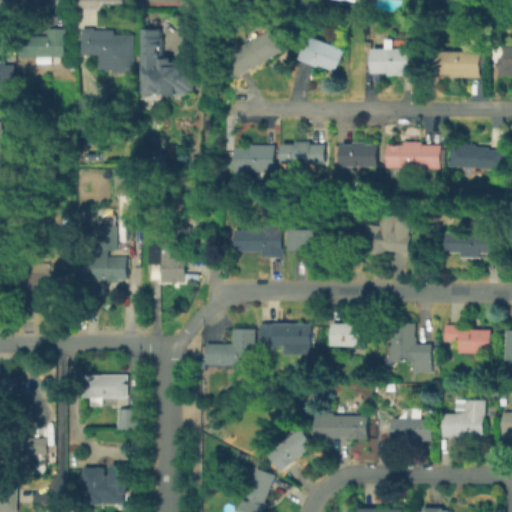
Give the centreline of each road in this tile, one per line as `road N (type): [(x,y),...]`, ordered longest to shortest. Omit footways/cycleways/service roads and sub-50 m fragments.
road 1 (residential): [(511,292),(259,289),(222,303),(167,346)]
road 2 (residential): [(511,109),(239,111)]
road 3 (residential): [(511,476),(336,479)]
road 4 (residential): [(167,346),(0,342)]
road 5 (residential): [(168,511),(167,346)]
